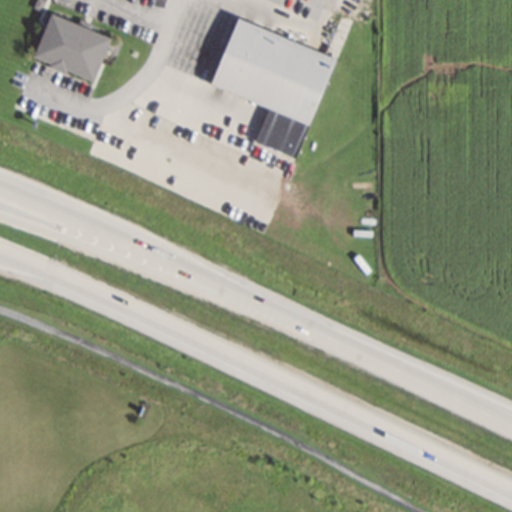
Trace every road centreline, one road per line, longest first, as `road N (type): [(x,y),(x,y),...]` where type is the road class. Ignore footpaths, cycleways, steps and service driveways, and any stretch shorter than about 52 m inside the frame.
road 1 (trunk): [(380,361),(0,186)]
road 2 (trunk): [(0,251),(347,411)]
road 3 (trunk): [(334,339),(0,215)]
road 4 (trunk): [(347,411),(511,490)]
road 5 (trunk): [(511,425),(380,361)]
